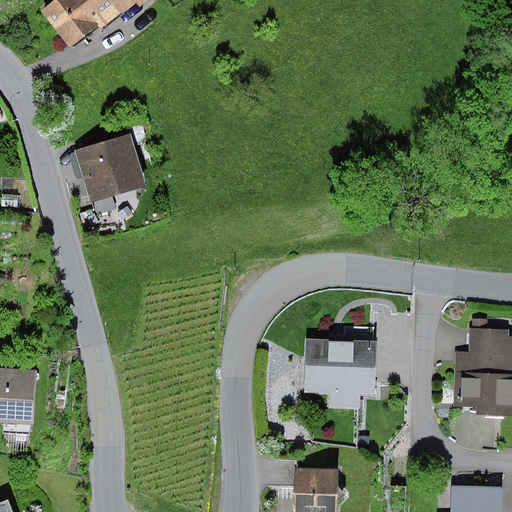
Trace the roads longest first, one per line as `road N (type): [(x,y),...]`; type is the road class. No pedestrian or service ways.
road 1 (tertiary): [(111,511),(95,346),(26,104),(0,60)]
road 2 (tertiary): [(429,279),(323,269),(284,285),(250,316),(237,397),(239,511)]
road 3 (residential): [(429,279),(424,442),(452,460),(511,462)]
